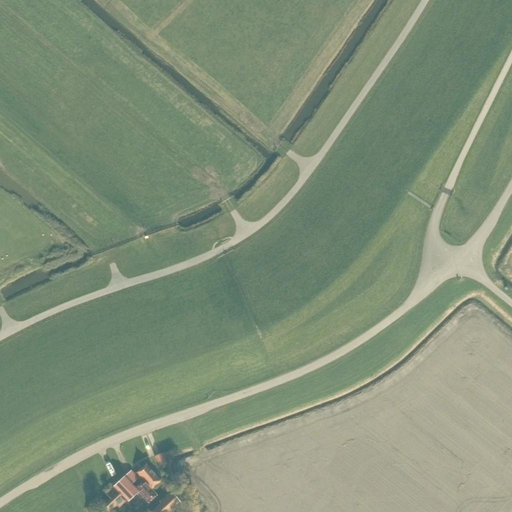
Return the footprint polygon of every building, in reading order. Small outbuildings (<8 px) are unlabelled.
[(158,466),(165,464),(161,454),(154,457),(158,466)] [(139,477),(151,490),(160,482),(145,465),(140,470),(136,466),(131,470),(135,474),(139,477)] [(151,490),(139,477),(137,479),(130,471),(113,487),(128,502),(138,493),(148,504),(156,496),(151,490)] [(119,510),(127,502),(113,488),(105,495),(109,499),(100,507),(105,511),(109,511),(116,506),(119,510)] [(172,511),(181,504),(170,492),(159,503),(160,504),(151,511),(172,511)]
